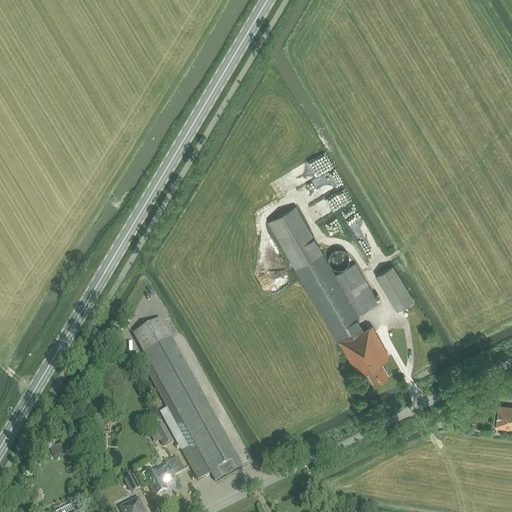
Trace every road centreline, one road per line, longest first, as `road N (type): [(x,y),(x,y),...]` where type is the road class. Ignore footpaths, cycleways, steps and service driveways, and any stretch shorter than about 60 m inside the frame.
road 1 (secondary): [(0,447),(268,0)]
road 2 (unclassified): [(303,464),(511,362)]
